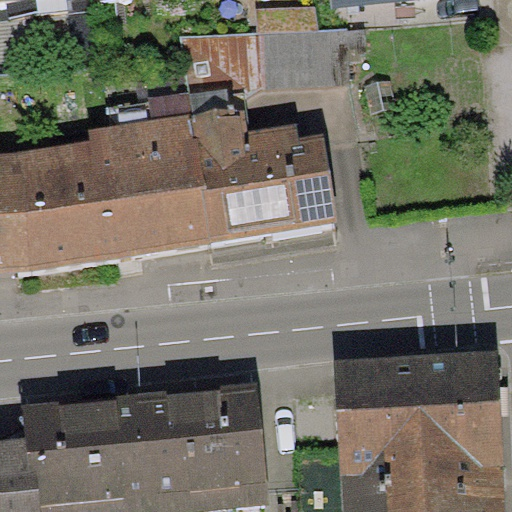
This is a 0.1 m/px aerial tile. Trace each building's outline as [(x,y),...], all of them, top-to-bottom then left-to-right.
[(0,0),(0,32),(103,19),(99,0),(0,0)] [(99,0),(103,19),(211,4),(209,0),(99,0)] [(332,0),(333,10),(435,0),(332,0)] [(192,101),(196,129),(240,123),(238,101),(263,85),(350,83),(350,29),(184,39),(192,101)] [(0,187),(0,271),(211,245),(196,129),(192,101),(108,112),(111,141),(92,144),(96,175),(0,187)] [(196,129),(211,245),(338,228),(328,152),(262,161),(260,149),(244,152),(240,123),(196,129)] [(344,511),(500,511),(493,374),(337,382),(344,511)] [(150,509),(150,511),(257,511),(266,511),(255,403),(142,412),(150,509)] [(32,454),(36,511),(110,511),(150,509),(142,412),(29,422),(30,433),(32,454)] [(0,448),(0,456),(32,454),(30,433),(0,448)] [(0,511),(36,511),(32,454),(0,456),(0,511)]
